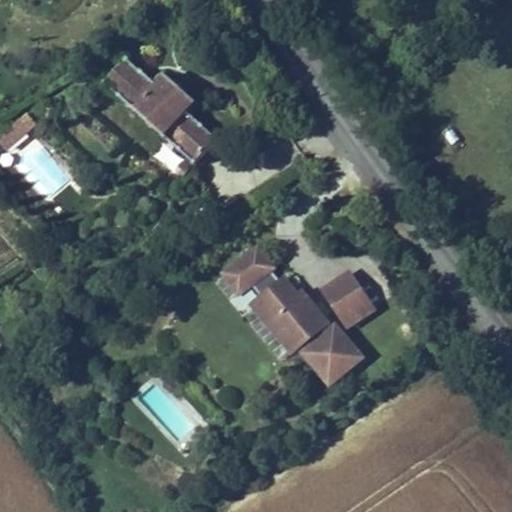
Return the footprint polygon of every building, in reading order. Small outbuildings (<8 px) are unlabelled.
[(184,106),(164,86),(155,95),(126,67),(103,91),(192,174),(214,150),(185,122),(193,114),(184,106)] [(0,140),(6,148),(37,127),(28,113),(0,132),(0,140)] [(271,275),(256,255),(224,281),(239,299),(250,290),(261,304),(253,311),(291,359),(310,343),(316,350),(303,360),(328,391),(360,366),(334,335),(328,340),(323,333),(326,331),(308,308),(304,312),(296,302),(283,287),(280,289),(269,276),(271,275)] [(324,298),(346,331),(371,314),(348,281),(324,298)] [(37,296),(27,282),(15,291),(25,305),(37,296)] [(304,312),(308,308),(300,299),(296,302),(304,312)]
